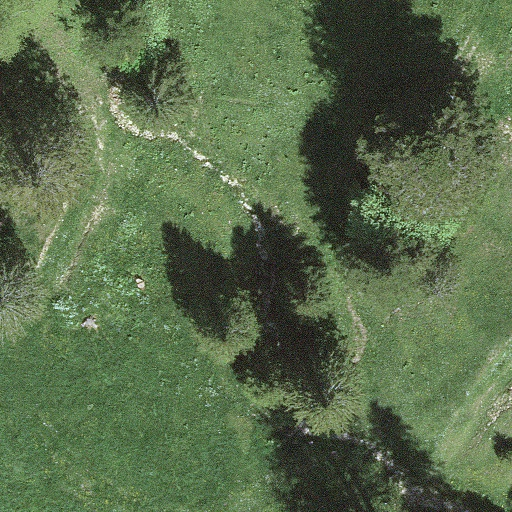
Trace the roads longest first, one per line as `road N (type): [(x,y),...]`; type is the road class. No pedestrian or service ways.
road 1 (track): [(31,0),(80,77),(98,142),(89,208),(26,319),(21,378),(31,424),(61,460),(144,511)]
road 2 (track): [(369,511),(406,495),(511,362)]
